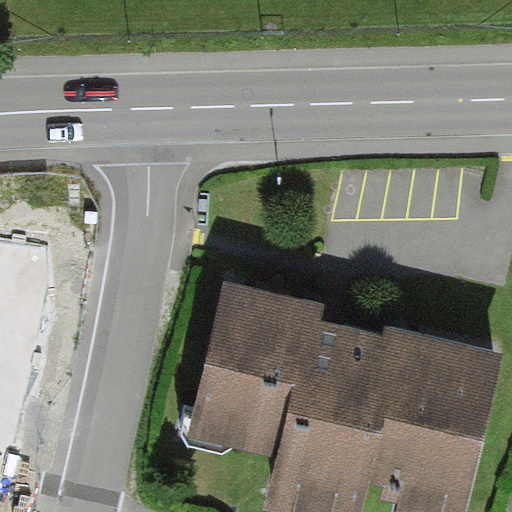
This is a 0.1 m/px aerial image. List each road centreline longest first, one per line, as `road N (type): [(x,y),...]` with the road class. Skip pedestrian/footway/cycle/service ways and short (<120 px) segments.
road 1 (residential): [(151,108),(148,207),(81,511)]
road 2 (secondary): [(511,99),(151,108)]
road 3 (secondary): [(151,108),(0,115)]
